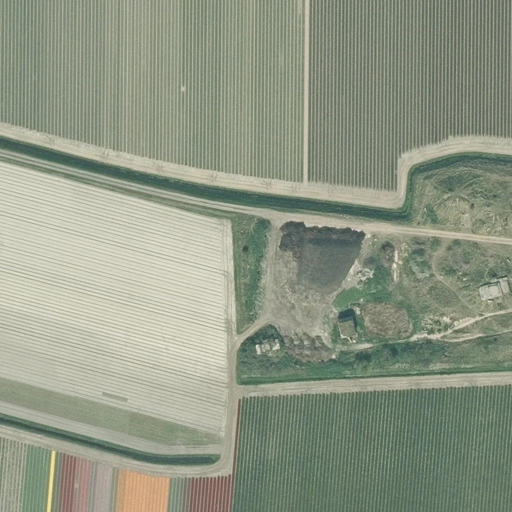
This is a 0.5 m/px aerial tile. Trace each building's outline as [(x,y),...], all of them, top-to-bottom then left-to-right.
[(461,192),(460,188),(458,189),(459,195),(445,199),(449,213),(463,209),(465,215),(467,214),(466,208),(477,205),(473,191),(467,193),(466,191),(461,192)] [(498,199),(497,196),(492,198),(495,203),(494,204),(486,207),(492,222),(492,223),(501,219),(503,224),(506,223),(504,218),(511,215),(511,210),(508,199),(504,200),(503,197),(498,199)] [(502,277),(497,279),(496,276),(492,277),(493,279),(491,279),(492,283),(499,281),(503,295),(511,293),(507,279),(508,279),(507,277),(502,278),(502,277)] [(483,300),(503,295),(499,281),(492,283),(481,286),(478,289),(481,299),(483,300)] [(341,336),(356,333),(352,316),(338,320),(341,336)] [(272,337),(268,338),(267,335),(266,335),(266,336),(264,337),(264,335),(263,335),(264,342),(256,344),(255,345),(257,353),(258,354),(267,352),(268,358),(269,358),(268,357),(271,356),(271,358),(272,357),(270,351),(280,349),(277,339),(273,340),(272,337)]
